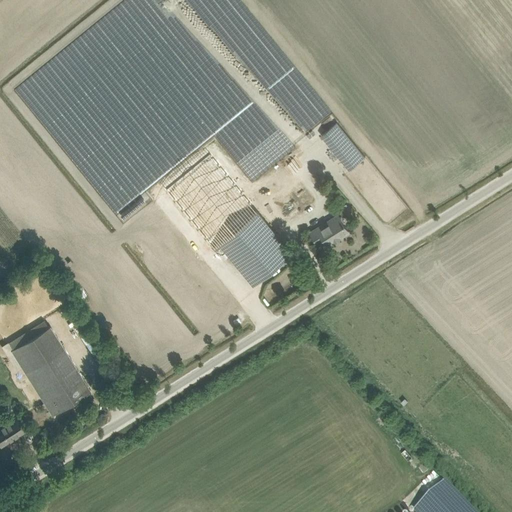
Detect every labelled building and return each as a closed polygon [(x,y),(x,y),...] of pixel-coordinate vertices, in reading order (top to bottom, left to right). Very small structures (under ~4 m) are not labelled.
[(205,131),(234,109),(151,0),(47,0),(77,38),(59,52),(118,131),(117,123),(119,123),(138,122),(139,131),(151,133),(145,126),(147,117),(140,115),(135,110),(137,109),(139,100),(147,111),(154,105),(159,113),(155,113),(156,119),(162,118),(162,109),(96,22),(96,19),(107,34),(137,41),(205,131)] [(170,124),(172,123),(174,125),(178,121),(170,113),(165,119),(170,124)] [(330,113),(314,126),(349,169),(365,157),(330,113)] [(241,143),(276,190),(272,193),(275,197),(269,201),(290,229),(317,209),(258,130),(241,143)] [(292,253),(257,211),(221,246),(254,285),(292,253)] [(310,232),(312,236),(318,244),(325,240),(328,244),(349,231),(338,214),(310,232)] [(46,319),(17,337),(9,342),(12,349),(11,350),(46,405),(43,408),(46,413),(50,411),(52,414),(90,390),(85,382),(46,319)] [(17,416),(0,426),(0,444),(1,446),(26,430),(17,416)] [(472,511),(445,482),(413,511),(472,511)]
